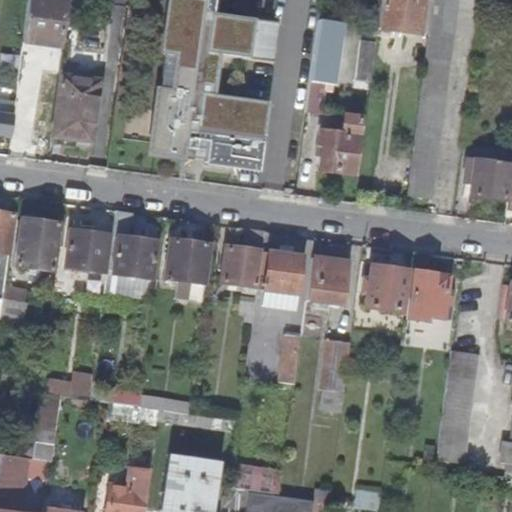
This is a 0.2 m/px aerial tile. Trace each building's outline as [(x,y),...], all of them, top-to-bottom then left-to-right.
[(67,0),(30,0),(25,40),(46,43),(46,48),(61,50),(67,0)] [(383,0),(379,30),(421,36),(426,0),(383,0)] [(434,0),(407,198),(432,201),(460,0),(434,0)] [(250,60),(256,19),(212,13),(211,23),(203,22),(205,5),(172,1),(165,56),(175,57),(171,90),(160,89),(152,156),(185,160),(190,124),(197,124),(196,134),(264,142),(269,103),(216,95),(221,56),(250,60)] [(281,22),(256,19),(250,60),(275,63),(281,22)] [(320,23),(308,109),(323,110),(327,80),(335,81),(342,37),(334,36),(335,25),(320,23)] [(369,81),(370,41),(354,40),(353,81),(369,81)] [(100,83),(60,78),(52,138),(91,144),(100,83)] [(0,136),(11,138),(14,118),(0,116),(0,136)] [(342,135),(321,132),(319,146),(322,146),(318,172),(354,176),(362,119),(344,117),(342,135)] [(510,166),(469,159),(465,185),(472,187),(470,198),(505,202),(510,166)] [(132,217),(115,215),(112,242),(116,243),(111,280),(150,285),(156,245),(129,242),(132,217)] [(3,291),(13,220),(0,218),(0,305),(1,306),(3,291)] [(60,253),(64,223),(58,222),(56,233),(21,229),(15,272),(52,277),(56,252),(60,253)] [(264,235),(243,231),(241,251),(223,249),(217,291),(225,292),(225,286),(242,288),(256,290),(262,251),(264,235)] [(109,240),(69,236),(63,272),(104,276),(109,240)] [(182,285),(179,303),(200,305),(208,248),(169,242),(163,283),(176,285),(182,285)] [(262,251),(256,290),(255,298),(296,303),(303,256),(262,251)] [(352,267),(314,262),(308,305),(346,310),(352,267)] [(409,275),(373,271),(371,285),(365,284),(363,297),(370,298),(368,311),(403,317),(409,275)] [(452,279),(416,275),(410,324),(429,326),(430,320),(446,322),(452,279)] [(173,301),(179,303),(182,285),(176,285),(173,301)] [(225,286),(225,292),(241,295),(242,288),(225,286)] [(510,289),(503,288),(500,320),(505,321),(505,325),(511,326),(511,286),(510,289)] [(241,296),(255,298),(256,290),(242,288),(241,295),(241,296)] [(24,294),(3,291),(1,306),(0,312),(24,316),(25,305),(22,305),(24,294)] [(253,318),(254,306),(240,304),(238,316),(244,317),(253,318)] [(253,318),(244,317),(243,326),(251,327),(253,318)] [(296,388),(303,339),(286,337),(280,387),(296,388)] [(345,395),(351,347),(325,343),(319,392),(322,393),(319,412),(336,415),(339,395),(345,395)] [(478,357),(451,354),(436,462),(463,466),(478,357)] [(72,388),(70,400),(90,403),(93,381),(73,378),(72,388)] [(61,398),(70,400),(72,388),(42,384),(41,396),(61,398)] [(109,393),(107,406),(110,407),(113,407),(139,411),(140,398),(141,397),(109,393)] [(61,398),(41,396),(31,462),(34,463),(35,463),(51,465),(61,398)] [(189,405),(140,398),(139,411),(157,413),(188,418),(189,405)] [(186,434),(188,418),(157,413),(154,430),(186,434)] [(508,466),(506,479),(511,479),(511,438),(511,445),(504,444),(501,465),(508,466)] [(434,448),(426,447),(424,460),(433,461),(434,448)] [(27,462),(0,457),(0,511),(20,511),(25,479),(27,462)] [(160,511),(165,511),(172,461),(167,460),(160,511)] [(172,461),(165,511),(206,511),(213,467),(172,461)] [(27,462),(25,479),(32,480),(34,463),(31,462),(27,462)] [(34,463),(32,480),(48,482),(51,465),(35,463),(34,463)] [(211,511),(217,467),(213,467),(206,511),(211,511)] [(143,511),(148,477),(128,473),(126,492),(108,489),(104,511),(143,511)] [(495,482),(485,480),(483,490),(493,492),(495,482)] [(316,491),(314,502),(330,504),(331,493),(316,491)] [(355,508),(378,511),(381,495),(357,491),(355,508)] [(249,494),(246,511),(250,511),(268,511),(270,497),(249,494)] [(314,502),(312,511),(329,511),(331,504),(330,504),(314,502)]
